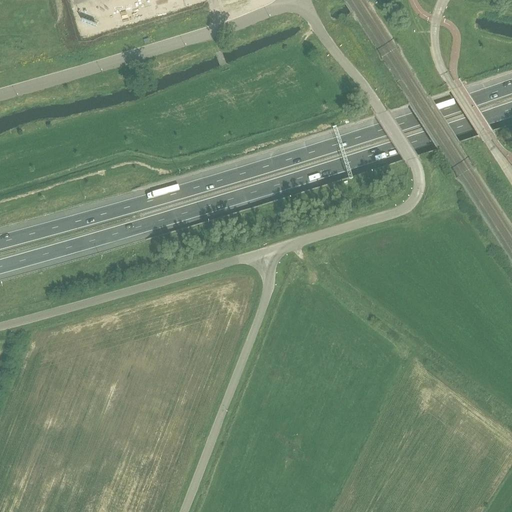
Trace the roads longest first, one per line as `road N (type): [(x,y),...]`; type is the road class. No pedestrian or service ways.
road 1 (motorway): [(511,85),(0,242)]
road 2 (motorway): [(0,266),(511,109)]
road 3 (unclassified): [(264,254),(394,214),(420,190),(416,163),(304,0)]
road 4 (unclassified): [(301,0),(0,95)]
road 5 (track): [(511,419),(294,245)]
road 6 (unclassified): [(0,326),(264,254)]
road 7 (unclassified): [(183,511),(269,286),(264,254)]
